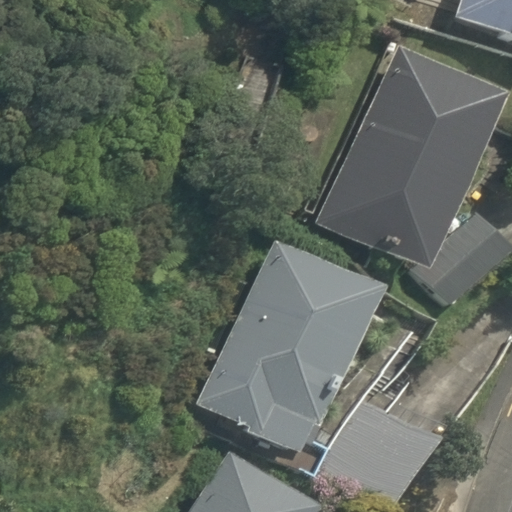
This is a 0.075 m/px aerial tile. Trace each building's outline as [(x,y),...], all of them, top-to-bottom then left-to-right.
[(511,0),(450,0),(444,17),(511,41),(511,0)] [(405,273),(490,94),(389,47),(305,225),(405,273)] [(501,250),(468,215),(408,271),(439,309),(501,250)] [(288,426),(295,429),(363,287),(262,243),(185,407),(232,428),(229,434),(275,455),(288,426)] [(371,511),(418,440),(359,403),(309,485),(353,511),(371,511)] [(296,511),(300,507),(220,454),(179,511),(296,511)]
